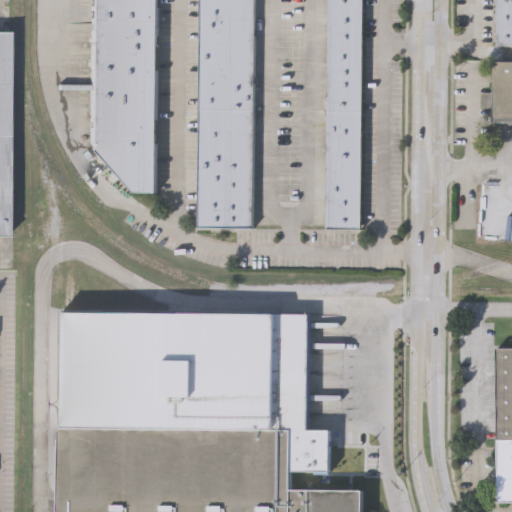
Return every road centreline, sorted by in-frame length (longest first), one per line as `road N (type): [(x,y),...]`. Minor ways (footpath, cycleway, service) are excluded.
road 1 (tertiary): [(420,0),(416,442),(431,511)]
road 2 (tertiary): [(437,306),(439,115)]
